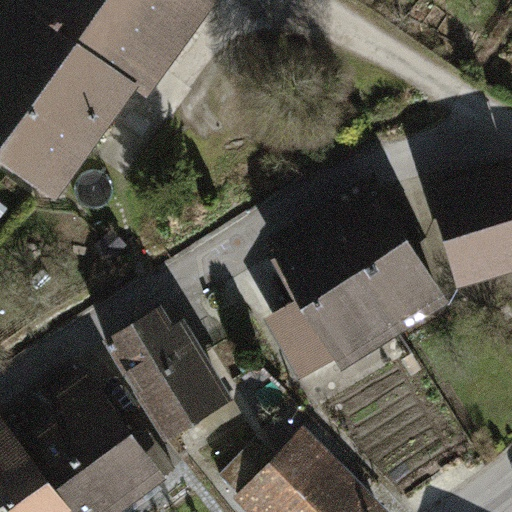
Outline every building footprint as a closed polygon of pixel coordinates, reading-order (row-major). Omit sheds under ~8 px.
[(25,0),(24,3),(19,0),(0,0),(0,26),(4,29),(0,34),(0,145),(51,182),(184,0),(25,0)] [(434,199),(445,235),(511,215),(511,178),(511,177),(434,199)] [(379,189),(330,218),(392,320),(441,291),(379,189)] [(511,253),(511,215),(445,235),(455,271),(511,253)] [(392,320),(330,218),(283,248),(311,295),(275,317),(307,372),(392,320)] [(186,363),(156,312),(111,339),(168,432),(224,397),(197,355),(186,363)] [(58,430),(29,450),(75,511),(95,511),(150,471),(157,479),(174,466),(143,424),(125,437),(71,366),(40,387),(60,414),(52,421),(58,430)] [(75,511),(29,450),(0,417),(0,483),(21,511),(75,511)] [(376,511),(302,440),(250,491),(271,511),(376,511)] [(0,511),(21,511),(0,483),(0,511)]
